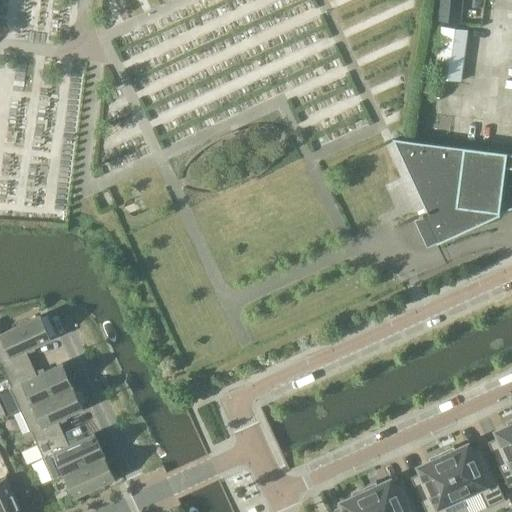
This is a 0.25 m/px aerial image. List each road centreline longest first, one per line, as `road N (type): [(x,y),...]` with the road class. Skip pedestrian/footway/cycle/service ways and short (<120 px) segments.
road 1 (residential): [(511,279),(246,402),(244,419),(259,451)]
road 2 (residential): [(278,494),(511,386)]
road 3 (residential): [(151,498),(82,339)]
